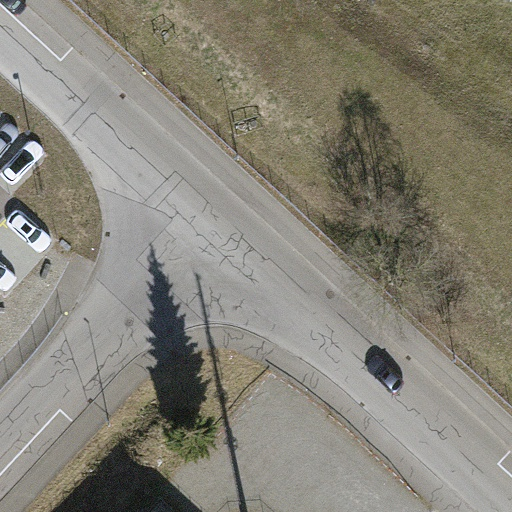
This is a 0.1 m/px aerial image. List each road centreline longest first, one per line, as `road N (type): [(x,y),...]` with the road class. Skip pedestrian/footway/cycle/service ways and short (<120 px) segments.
road 1 (tertiary): [(511,505),(214,225)]
road 2 (unclassified): [(0,457),(214,225)]
road 3 (tertiary): [(214,225),(0,25)]
